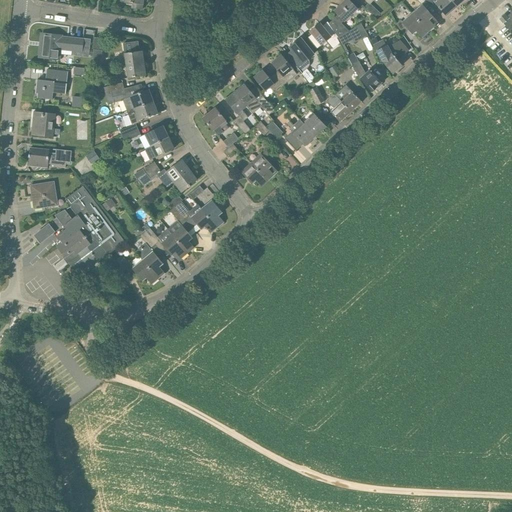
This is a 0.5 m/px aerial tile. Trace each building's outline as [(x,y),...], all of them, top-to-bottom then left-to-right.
[(143,0),(126,0),(126,3),(132,4),(132,9),(142,10),(143,5),(143,0)] [(338,15),(329,24),(338,37),(348,31),(349,31),(342,24),(357,9),(347,0),(346,0),(335,12),(338,15)] [(416,0),(421,6),(412,14),(428,32),(438,23),(425,9),(429,6),(424,0),(416,0)] [(424,0),(429,6),(433,2),(446,16),(456,7),(449,0),(424,0)] [(374,17),(380,14),(369,3),(365,8),(374,17)] [(428,32),(412,14),(402,23),(400,21),(395,25),(404,35),(409,30),(412,34),(416,31),(422,37),(428,32)] [(499,20),(503,23),(508,19),(505,15),(499,20)] [(329,24),(328,23),(328,24),(331,27),(326,31),(320,24),(310,32),(321,45),(326,41),(333,49),(339,43),(336,38),(338,37),(329,24)] [(348,31),(355,43),(368,36),(362,24),(349,31),(348,31)] [(39,57),(59,59),(61,47),(66,47),(66,50),(73,51),(75,39),(62,37),(62,36),(42,34),(39,57)] [(308,60),(307,60),(313,54),(301,39),(300,40),(297,40),(294,43),(293,45),(290,48),(294,54),(289,58),(288,55),(287,56),(301,73),(307,68),(308,67),(309,65),(309,64),(309,63),(309,62),(308,61),(308,60)] [(123,43),(126,66),(144,63),(142,51),(140,52),(138,41),(123,43)] [(380,41),(378,42),(373,45),(382,62),(392,74),(402,66),(397,60),(409,51),(401,42),(395,47),(393,44),(387,47),(386,46),(384,47),(380,41)] [(93,70),(101,69),(102,51),(93,50),(93,70)] [(356,57),(358,61),(365,57),(363,53),(356,57)] [(279,72),(275,75),(283,85),(291,78),(292,79),(297,74),(281,55),(272,63),(279,72)] [(359,78),(372,92),(376,88),(382,83),(370,71),(366,74),(358,61),(352,65),(359,78)] [(144,63),(126,66),(128,78),(146,76),(144,63)] [(335,65),(329,70),(335,79),(342,75),(335,65)] [(85,69),(74,68),(73,75),(84,76),(85,69)] [(37,98),(49,99),(50,92),(66,94),(68,72),(47,70),(51,71),(49,81),(37,80),(36,93),(38,94),(37,98)] [(283,85),(275,75),(270,79),(263,70),(254,78),(265,92),(270,88),(274,92),(283,85)] [(324,81),(329,78),(325,72),(321,75),(321,77),(324,81)] [(324,102),(316,87),(313,81),(305,85),(309,91),(317,106),(324,102)] [(104,88),(105,94),(124,89),(122,83),(104,88)] [(245,85),(235,93),(246,106),(252,115),(262,107),(269,115),(274,111),(263,97),(258,101),(245,85)] [(124,100),(128,111),(153,102),(149,90),(132,96),(131,92),(126,94),(124,89),(105,94),(108,104),(124,100)] [(347,94),(340,100),(351,112),(362,102),(353,92),(349,96),(347,94)] [(246,106),(235,93),(226,100),(239,117),(234,121),(245,135),(250,130),(244,122),(248,118),(242,110),(246,106)] [(289,95),(283,100),(286,104),(292,99),(289,95)] [(328,102),(333,107),(335,109),(331,113),(340,122),(351,112),(340,100),(335,95),(328,102)] [(153,102),(128,111),(133,126),(120,130),(122,136),(138,129),(136,124),(142,122),(141,120),(158,113),(153,102)] [(218,136),(223,132),(221,129),(227,124),(225,121),(215,109),(203,119),(213,130),(218,136)] [(310,110),(300,120),(315,136),(325,127),(314,114),(310,110)] [(31,135),(53,138),(56,114),(34,112),(31,135)] [(305,146),(315,136),(300,120),(293,126),(296,128),(285,139),(284,138),(284,139),(296,152),(297,151),(296,151),(303,144),(305,146)] [(260,122),(256,126),(264,136),(269,131),(260,122)] [(282,132),(273,122),(268,127),(277,136),(282,132)] [(145,135),(150,146),(151,147),(169,138),(163,126),(145,135)] [(122,136),(125,142),(141,135),(138,129),(122,136)] [(239,139),(234,133),(223,142),(228,148),(233,144),(239,139)] [(151,147),(150,146),(144,149),(145,151),(149,160),(156,157),(156,158),(174,149),(169,138),(151,147)] [(237,149),(233,144),(228,148),(223,152),(227,157),(237,149)] [(65,163),(70,164),(71,151),(53,149),(53,150),(56,150),(55,154),(49,153),(50,150),(30,148),(28,165),(48,167),(48,164),(53,165),(53,167),(65,168),(65,163)] [(93,152),(87,156),(91,162),(97,158),(93,152)] [(261,155),(251,164),(267,181),(277,172),(261,155)] [(166,188),(174,182),(190,170),(182,160),(166,172),(164,169),(162,171),(159,166),(148,173),(151,178),(156,174),(156,175),(166,188)] [(159,166),(156,162),(136,174),(139,179),(148,173),(159,166)] [(267,181),(251,164),(242,173),(252,184),(256,181),(261,187),(267,181)] [(190,170),(174,182),(181,192),(188,187),(189,188),(191,186),(190,186),(197,180),(190,170)] [(58,206),(54,182),(30,186),(34,209),(58,206)] [(193,199),(203,191),(199,186),(189,194),(190,195),(193,199)] [(70,263),(80,276),(125,242),(83,187),(66,199),(77,215),(72,219),(63,226),(66,230),(56,237),(58,240),(60,239),(63,242),(57,246),(66,258),(66,257),(69,254),(73,260),(70,263)] [(168,204),(172,209),(174,207),(182,200),(178,196),(168,204)] [(111,198),(101,205),(107,212),(116,205),(111,198)] [(183,200),(182,200),(174,207),(193,229),(198,225),(201,230),(205,226),(207,228),(206,229),(207,230),(208,230),(211,233),(217,227),(202,209),(197,214),(193,210),(187,213),(181,205),(182,203),(183,205),(185,203),(183,200)] [(212,201),(202,209),(217,227),(223,222),(218,216),(222,213),(212,201)] [(169,211),(183,227),(172,235),(188,253),(194,248),(189,241),(192,238),(188,233),(193,229),(174,207),(172,209),(169,211)] [(72,219),(65,210),(55,216),(56,218),(36,235),(42,242),(40,243),(40,244),(72,219)] [(155,245),(160,241),(149,228),(144,232),(155,245)] [(155,245),(144,232),(139,236),(145,244),(150,249),(155,245)] [(188,253),(172,235),(162,244),(172,255),(176,252),(181,259),(188,253)] [(135,252),(143,261),(158,279),(164,273),(159,267),(163,264),(150,249),(145,244),(135,252)] [(122,257),(117,260),(124,270),(129,266),(122,257)] [(124,270),(117,260),(113,263),(120,273),(124,270)] [(158,279),(143,261),(133,269),(142,281),(146,278),(152,284),(158,279)]
